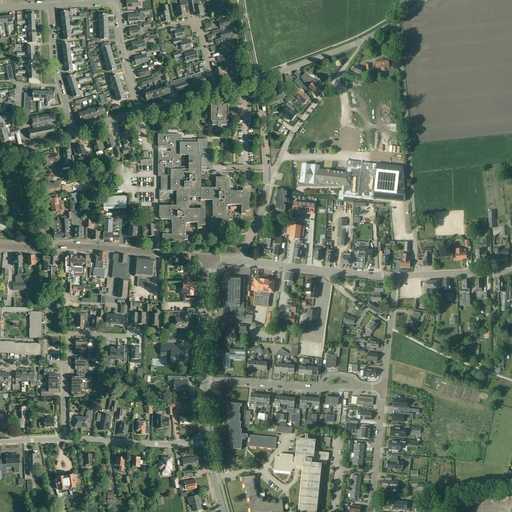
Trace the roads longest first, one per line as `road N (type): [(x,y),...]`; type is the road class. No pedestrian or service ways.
road 1 (residential): [(394,21),(415,275)]
road 2 (secondary): [(49,246),(208,257)]
road 3 (residential): [(257,79),(394,21)]
road 4 (residential): [(207,439),(66,439)]
road 5 (residential): [(267,175),(347,63)]
road 6 (track): [(511,380),(389,328)]
road 7 (residential): [(75,133),(53,61),(53,5)]
road 8 (secondary): [(204,382),(208,257)]
road 9 (residential): [(65,364),(67,333),(160,335)]
